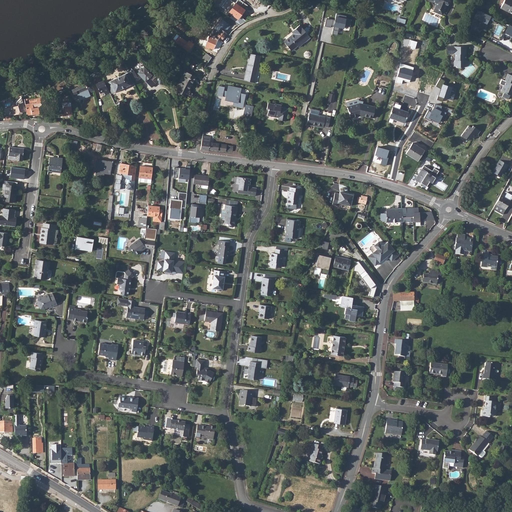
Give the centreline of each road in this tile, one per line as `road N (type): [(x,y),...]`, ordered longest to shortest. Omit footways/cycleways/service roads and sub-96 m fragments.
road 1 (residential): [(448,210),(386,289),(371,403)]
road 2 (residential): [(61,344),(71,347),(68,372),(173,389),(181,405),(224,412)]
road 3 (residential): [(299,0),(229,39),(210,76),(194,155)]
road 4 (unclassified): [(41,129),(194,155)]
road 5 (residential): [(239,304),(272,165)]
road 6 (residential): [(21,256),(41,129)]
road 7 (unclassified): [(272,165),(391,185)]
road 8 (residential): [(271,511),(242,498),(224,412)]
